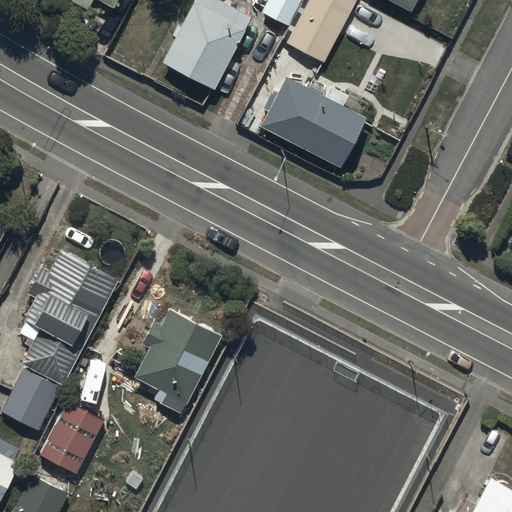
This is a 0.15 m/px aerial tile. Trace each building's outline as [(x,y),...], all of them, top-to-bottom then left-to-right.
[(195,0),(163,63),(217,90),(253,19),(216,0),(195,0)] [(302,0),(267,0),(261,12),(288,26),(302,0)] [(356,0),(309,0),(286,44),(323,63),(356,0)] [(398,0),(415,8),(418,0),(398,0)] [(259,129),(340,169),(367,116),(286,75),(259,129)] [(0,239),(10,220),(0,215),(0,239)] [(64,387),(119,282),(60,251),(49,271),(43,268),(27,299),(33,302),(16,336),(31,343),(20,364),(64,387)] [(220,336),(170,310),(162,325),(154,321),(142,344),(149,348),(133,377),(150,386),(146,395),(181,413),(220,336)] [(59,388),(23,370),(2,411),(38,429),(59,388)] [(40,455),(75,474),(104,420),(69,401),(40,455)] [(127,426),(112,423),(105,452),(120,455),(127,426)] [(0,453),(0,495),(17,463),(0,453)] [(57,511),(66,493),(30,476),(12,511),(57,511)] [(511,511),(511,493),(492,483),(477,511),(511,511)]
